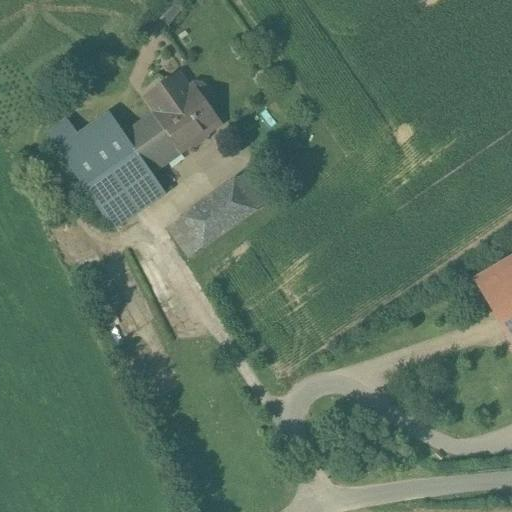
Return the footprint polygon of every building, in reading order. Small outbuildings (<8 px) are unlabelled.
[(182,9),(173,1),(159,19),(168,27),(182,9)] [(207,94),(202,86),(194,85),(187,90),(180,80),(173,79),(165,85),(164,92),(150,103),(157,112),(183,150),(219,124),(204,102),(206,101),(207,94)] [(157,112),(124,135),(151,173),(183,150),(157,112)] [(124,135),(110,115),(79,136),(68,120),(48,136),(72,169),(114,230),(165,194),(151,173),(124,135)] [(254,168),(235,182),(256,211),(276,197),(254,168)] [(235,182),(182,219),(203,248),(256,211),(235,182)] [(203,248),(182,219),(169,228),(190,257),(203,248)] [(511,258),(476,280),(511,340),(511,258)]
